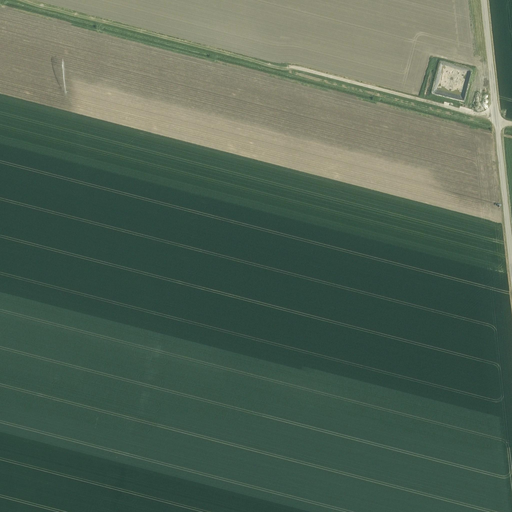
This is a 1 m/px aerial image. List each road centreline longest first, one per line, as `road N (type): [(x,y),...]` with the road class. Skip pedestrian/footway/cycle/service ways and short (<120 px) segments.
road 1 (track): [(496,120),(20,0)]
road 2 (tertiary): [(511,260),(496,120)]
road 3 (tertiary): [(496,120),(484,0)]
